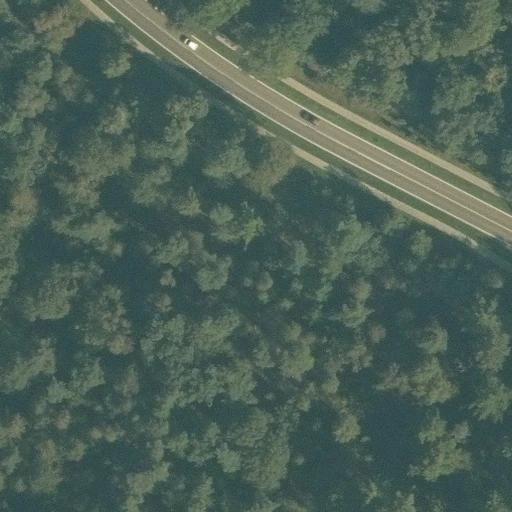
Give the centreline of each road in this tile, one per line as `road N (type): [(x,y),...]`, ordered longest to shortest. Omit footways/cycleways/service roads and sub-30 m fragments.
road 1 (primary): [(511,235),(319,140),(212,76),(123,0)]
road 2 (track): [(0,275),(267,511)]
